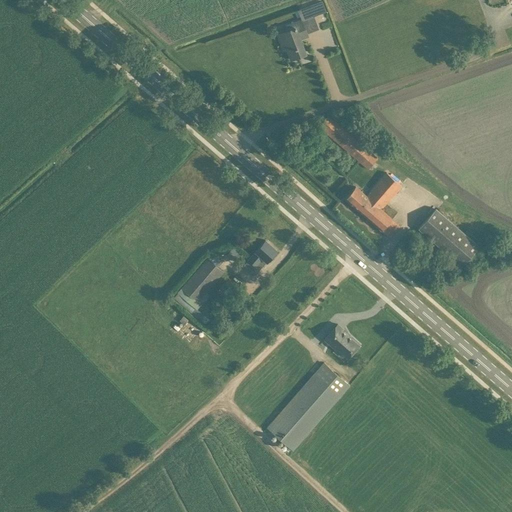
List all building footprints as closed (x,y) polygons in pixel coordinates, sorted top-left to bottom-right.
[(309,6),(298,10),(302,20),(302,21),(303,20),(313,16),(314,16),(326,11),(322,1),(309,6)] [(285,31),(277,34),(282,46),(285,44),(287,49),(291,60),(298,57),(306,54),(302,45),(301,40),(300,39),(308,36),(307,33),(303,20),(302,21),(302,20),(292,23),(283,27),(285,31)] [(319,126),(366,166),(369,169),(378,158),(328,115),(319,126)] [(387,204),(402,186),(387,173),(367,196),(356,186),(345,199),(382,230),(397,212),(387,204)] [(436,208),(425,220),(419,228),(462,266),(479,246),(436,208)] [(249,259),(243,266),(252,274),(256,274),(267,261),(268,260),(277,250),(265,240),(256,251),(249,259)] [(209,296),(206,293),(224,272),(207,257),(177,292),(197,309),(200,306),(209,296)] [(235,313),(247,301),(238,292),(225,306),(229,310),(231,308),(235,313)] [(359,345),(343,330),(344,329),(338,324),(325,339),(336,350),(337,348),(348,358),(359,345)] [(350,386),(323,362),(266,427),(293,451),(350,386)]
